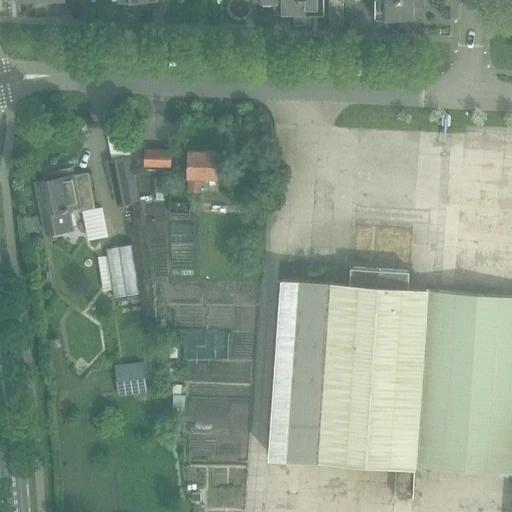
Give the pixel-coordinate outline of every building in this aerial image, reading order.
[(45,12),(44,0),(24,0),(24,2),(37,2),(38,12),(45,12)] [(66,2),(66,0),(44,0),(45,12),(52,12),(52,2),(66,2)] [(283,13),(282,0),(262,0),(262,3),(276,3),(276,13),(283,13)] [(304,23),(304,0),(282,0),(283,13),(297,13),(297,23),(304,23)] [(304,0),(304,23),(312,23),(312,14),(325,14),(325,0),(304,0)] [(329,0),(330,19),(343,19),(343,0),(329,0)] [(424,0),(376,0),(376,18),(414,18),(414,4),(425,4),(424,0)] [(171,150),(145,150),(144,165),(171,166),(171,150)] [(217,178),(217,172),(218,152),(189,151),(188,192),(201,192),(201,178),(217,178)] [(109,161),(119,207),(140,202),(130,156),(109,161)] [(46,181),(37,183),(47,235),(74,230),(70,208),(79,206),(80,211),(94,208),(88,173),(73,176),(72,169),(55,172),(56,173),(45,175),(46,181)] [(170,192),(170,190),(170,179),(156,179),(156,192),(170,192)] [(190,200),(171,200),(171,214),(190,214),(190,200)] [(132,244),(107,248),(114,297),(140,294),(132,244)] [(282,279),(270,455),(511,471),(511,295),(408,288),(409,271),(351,267),(350,284),(282,279)] [(114,388),(139,384),(135,362),(111,365),(114,388)] [(173,385),(172,394),(174,394),(182,395),(183,385),(173,385)] [(174,394),(173,407),(184,408),(185,395),(182,395),(174,394)]
